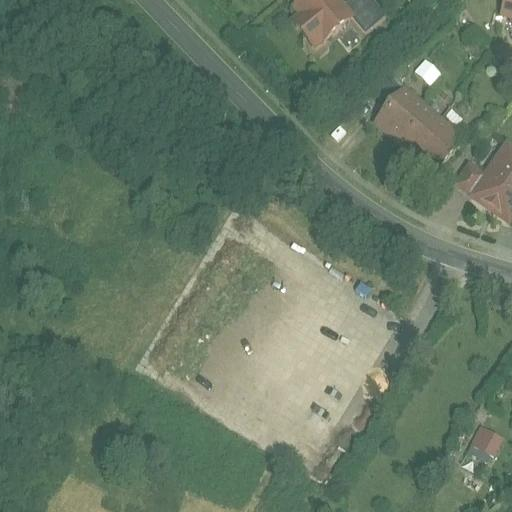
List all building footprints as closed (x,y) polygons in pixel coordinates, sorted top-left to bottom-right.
[(340,0),(303,0),(292,9),(299,18),(291,24),(314,55),(353,25),(357,22),(346,7),(340,0)] [(369,0),(354,0),(346,7),(357,22),(353,25),(364,39),(386,21),(369,0)] [(511,0),(507,0),(502,20),(511,22),(511,0)] [(430,87),(439,75),(423,64),(414,76),(430,87)] [(436,178),(466,144),(406,91),(376,125),(436,178)] [(471,201),(511,227),(511,145),(510,144),(488,176),(473,198),(471,201)] [(456,187),(473,198),(488,176),(471,165),(456,187)] [(475,449),(497,460),(507,441),(482,429),(472,448),(475,449)] [(487,482),(497,460),(475,449),(464,470),(487,482)]
